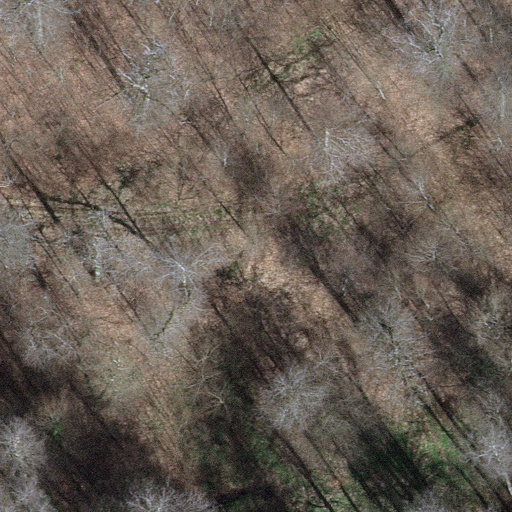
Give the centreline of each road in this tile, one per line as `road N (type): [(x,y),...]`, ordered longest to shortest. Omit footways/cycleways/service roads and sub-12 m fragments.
road 1 (track): [(0,187),(45,197),(202,201),(288,192),(395,132),(511,82)]
road 2 (track): [(0,241),(149,321)]
